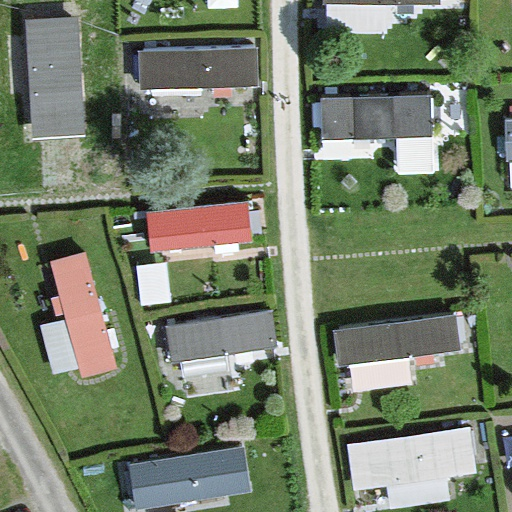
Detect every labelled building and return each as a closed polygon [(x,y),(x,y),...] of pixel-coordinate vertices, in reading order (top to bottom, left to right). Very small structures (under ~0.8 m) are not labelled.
[(439,0),(323,0),(323,9),(438,15),(439,0)] [(79,16),(0,18),(0,58),(80,59),(79,16)] [(254,50),(141,52),(139,94),(254,92),(254,50)] [(437,99),(324,105),(324,147),(439,140),(437,99)] [(99,118),(0,113),(0,163),(94,167),(99,118)] [(511,115),(490,116),(490,149),(511,147),(511,115)] [(256,210),(143,211),(141,253),(256,251),(256,210)] [(53,270),(72,381),(114,377),(94,264),(53,270)] [(445,300),(332,306),(332,348),(447,341),(445,300)] [(277,319),(163,321),(161,363),(277,361),(277,319)] [(463,413),(350,428),(355,470),(469,454),(463,413)] [(227,447),(114,449),(112,490),(227,488),(227,447)]
